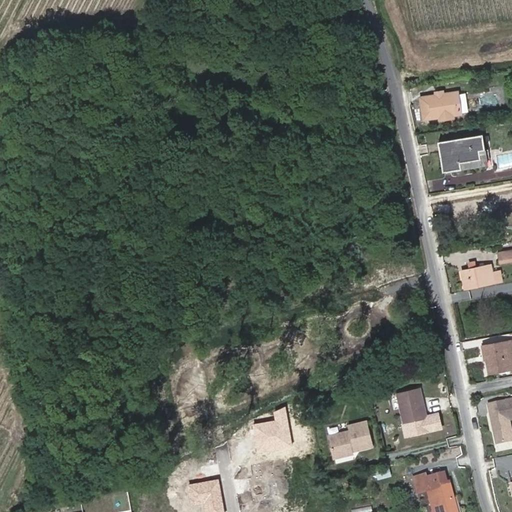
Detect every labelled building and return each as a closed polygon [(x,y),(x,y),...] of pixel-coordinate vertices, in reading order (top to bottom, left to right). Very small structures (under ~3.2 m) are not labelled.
[(498,94),(482,94),(482,104),(498,103),(498,94)] [(434,104),(426,106),(431,128),(438,127),(452,124),(461,123),(456,101),(441,104),(442,107),(435,108),(434,104)] [(423,129),(431,128),(426,106),(418,108),(423,129)] [(438,152),(444,181),(486,173),(484,159),(481,145),(454,149),(438,152)] [(511,246),(497,251),(500,263),(511,260),(511,246)] [(511,273),(511,262),(497,265),(499,276),(511,273)] [(494,296),(490,278),(460,284),(463,301),(494,296)] [(511,360),(509,348),(481,353),(487,381),(511,375),(511,360)] [(363,384),(372,380),(369,372),(360,376),(363,384)] [(357,383),(344,386),(347,394),(359,391),(357,383)] [(417,397),(395,402),(403,434),(425,428),(417,397)] [(511,406),(484,412),(491,444),(507,441),(505,429),(511,427),(511,406)] [(349,443),(328,448),(333,470),(351,465),(350,461),(353,460),(355,462),(371,458),(365,434),(348,438),(349,443)] [(420,473),(408,476),(411,492),(421,490),(426,511),(459,511),(452,481),(450,481),(448,471),(421,476),(420,473)] [(377,478),(379,487),(391,484),(389,475),(377,478)]
